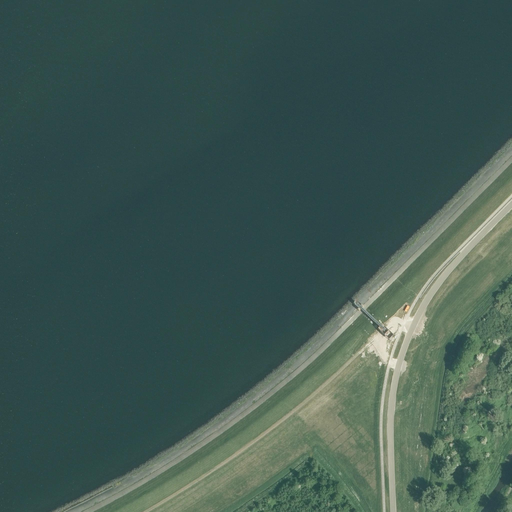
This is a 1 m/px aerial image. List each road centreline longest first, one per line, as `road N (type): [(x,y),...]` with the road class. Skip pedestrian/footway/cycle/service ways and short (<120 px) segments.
road 1 (tertiary): [(392,511),(391,408),(402,349),(436,284),(511,204)]
road 2 (track): [(414,324),(391,320),(292,413),(146,511)]
